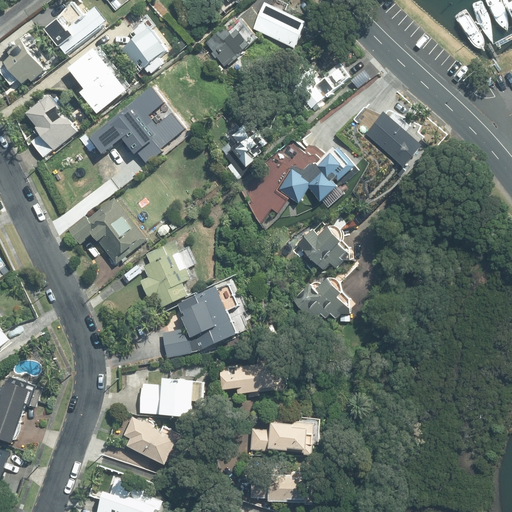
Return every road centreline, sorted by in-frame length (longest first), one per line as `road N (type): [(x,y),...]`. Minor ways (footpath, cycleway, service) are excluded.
road 1 (residential): [(0,156),(90,356),(87,398),(49,511)]
road 2 (secondary): [(340,0),(511,176)]
